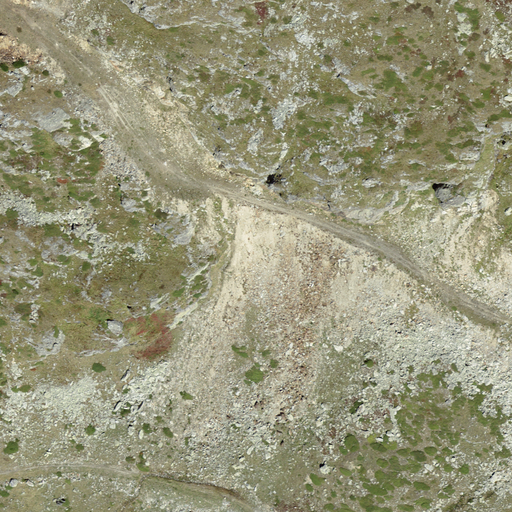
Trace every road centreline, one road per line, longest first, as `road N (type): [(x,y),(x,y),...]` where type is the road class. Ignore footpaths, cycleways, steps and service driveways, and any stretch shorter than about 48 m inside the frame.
road 1 (track): [(511,323),(377,245),(190,177),(152,146),(69,48),(0,0)]
road 2 (track): [(0,471),(73,464),(230,494),(256,511)]
